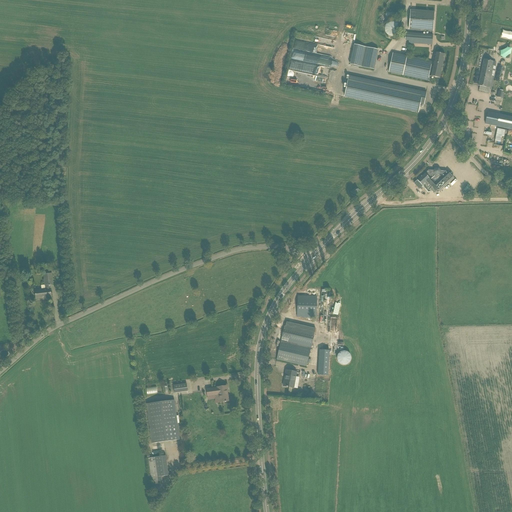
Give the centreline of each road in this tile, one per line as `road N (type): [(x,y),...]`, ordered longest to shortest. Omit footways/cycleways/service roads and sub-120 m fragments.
road 1 (unclassified): [(0,372),(56,327),(222,254),(281,247),(307,262)]
road 2 (tertiary): [(267,511),(258,350),(281,293),(307,262)]
road 3 (tertiary): [(307,262),(411,164),(441,124)]
road 4 (track): [(382,201),(511,199)]
road 5 (tertiary): [(441,124),(460,78),(469,0)]
